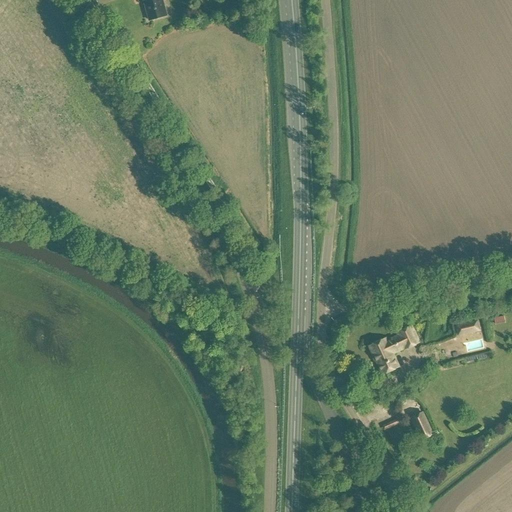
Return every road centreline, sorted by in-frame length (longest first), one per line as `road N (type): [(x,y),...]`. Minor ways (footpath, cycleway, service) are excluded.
road 1 (unclassified): [(270,511),(263,345),(239,267),(74,0)]
road 2 (trunk): [(291,511),(298,285),(287,0)]
road 3 (unclassified): [(321,313),(334,168),(325,0)]
road 4 (unclassified): [(404,511),(327,369),(321,313)]
road 5 (unclassified): [(321,313),(511,271)]
